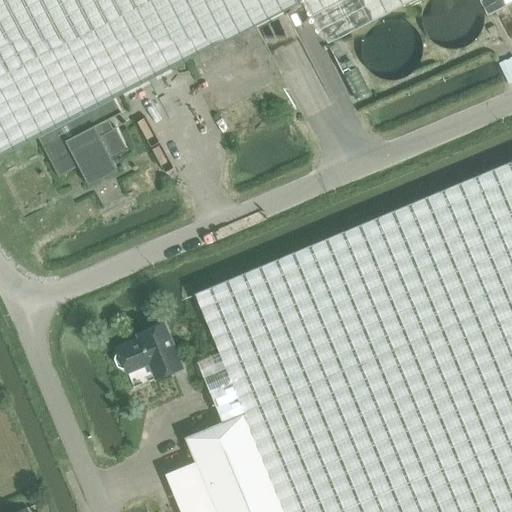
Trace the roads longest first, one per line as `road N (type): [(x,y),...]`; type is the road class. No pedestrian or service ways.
road 1 (unclassified): [(511,107),(22,312)]
road 2 (unclassified): [(106,511),(22,312)]
